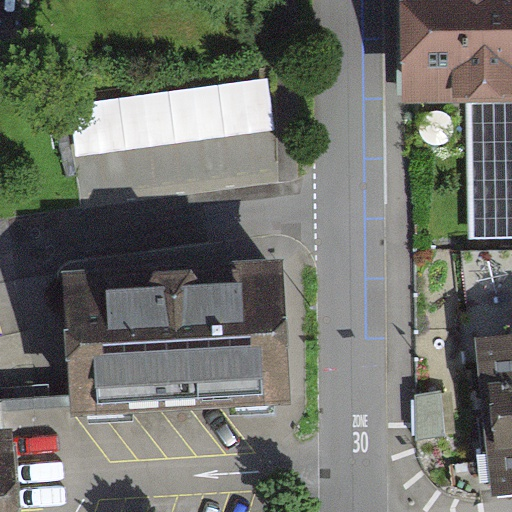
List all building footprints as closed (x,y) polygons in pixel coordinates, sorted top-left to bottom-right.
[(511,0),(413,0),(416,96),(472,95),(475,233),(511,231),(511,0)] [(0,14),(0,81),(27,68),(0,14)] [(272,81),(73,104),(79,157),(279,135),(272,81)] [(115,195),(280,189),(279,144),(114,150),(115,195)] [(81,275),(85,395),(299,388),(295,267),(81,275)] [(511,339),(485,342),(499,487),(511,486),(511,339)]
